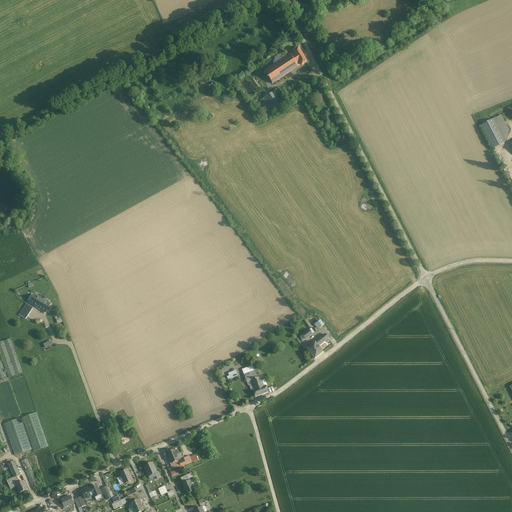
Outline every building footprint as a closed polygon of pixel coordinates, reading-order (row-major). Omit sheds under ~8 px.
[(307,63),(298,48),(287,56),(286,54),(282,57),(280,54),(276,57),(274,60),(274,66),(265,71),(273,85),(307,63)] [(283,104),(274,91),(262,99),(271,113),(283,104)] [(509,131),(501,115),(481,126),(494,151),(495,150),(494,148),(504,143),(509,131)] [(30,303),(45,312),(50,304),(35,295),(30,303)] [(33,308),(28,305),(26,304),(19,315),(25,320),(33,308)] [(321,319),(314,325),(318,329),(325,324),(321,319)] [(300,336),(303,341),(314,334),(311,329),(300,336)] [(306,349),(315,361),(324,354),(318,346),(328,338),(325,335),(306,349)] [(0,341),(0,380),(24,372),(12,337),(0,341)] [(242,372),(254,399),(267,393),(254,366),(242,372)] [(236,371),(228,373),(230,379),(238,376),(236,371)] [(0,416),(0,443),(8,440),(0,416)] [(23,416),(6,423),(17,455),(34,448),(23,416)] [(51,448),(37,452),(49,487),(63,482),(51,448)] [(175,449),(167,453),(172,462),(169,464),(173,471),(181,466),(178,460),(181,459),(175,449)] [(184,458),(184,460),(181,462),(183,466),(197,460),(193,453),(184,458)] [(16,459),(10,463),(15,476),(9,480),(13,488),(19,485),(23,492),(30,488),(25,478),(21,480),(18,476),(23,474),(16,459)] [(154,463),(144,467),(149,477),(158,473),(154,463)] [(134,479),(130,468),(121,472),(125,484),(134,479)] [(191,480),(182,484),(188,494),(196,491),(191,480)] [(98,483),(83,489),(87,498),(95,494),(96,497),(103,494),(98,483)] [(169,493),(165,485),(159,489),(163,495),(169,493)] [(107,500),(113,497),(109,486),(102,488),(107,500)] [(138,493),(136,488),(127,492),(129,497),(138,493)] [(156,491),(150,493),(152,501),(158,499),(156,491)] [(76,504),(71,494),(63,498),(67,508),(76,504)] [(84,495),(76,499),(80,507),(87,503),(84,495)] [(128,503),(126,498),(121,500),(119,495),(113,498),(115,503),(112,504),(114,510),(128,503)] [(139,500),(131,504),(134,511),(140,511),(143,511),(139,500)]
